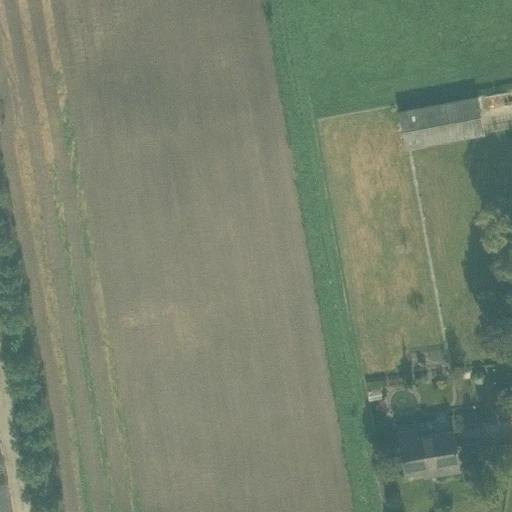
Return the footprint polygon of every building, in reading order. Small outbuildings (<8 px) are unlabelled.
[(476,97),(417,108),(416,106),(398,110),(405,148),(424,145),(423,143),(482,132),(476,97)] [(476,370),(472,374),(473,379),(476,383),(482,382),(485,378),(485,373),(481,370),(476,370)] [(92,389),(33,399),(53,511),(96,511),(113,509),(92,389)] [(417,426),(398,429),(405,472),(436,467),(437,473),(459,469),(452,429),(418,435),(417,426)] [(0,511),(12,511),(7,483),(0,444),(0,511)]
